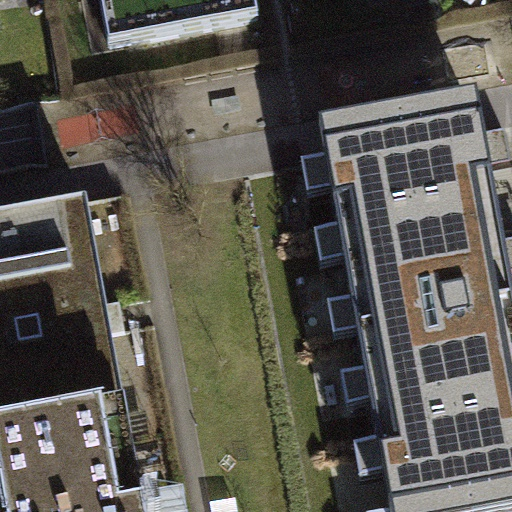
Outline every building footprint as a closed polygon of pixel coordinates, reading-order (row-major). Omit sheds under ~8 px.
[(102,0),(112,52),(261,24),(256,0),(102,0)] [(277,164),(292,246),(494,208),(489,173),(500,171),(511,168),(511,166),(507,138),(481,143),(478,126),(277,164)] [(292,246),(305,315),(505,282),(511,280),(511,247),(502,249),(494,208),(292,246)] [(96,209),(0,226),(0,452),(137,423),(118,323),(96,209)] [(305,315),(316,377),(511,342),(511,317),(505,282),(305,315)] [(511,342),(316,377),(329,449),(511,417),(511,342)] [(511,417),(329,449),(339,511),(429,511),(511,498),(511,417)] [(155,511),(137,423),(0,452),(0,511),(155,511)] [(511,511),(511,498),(429,511),(511,511)]
